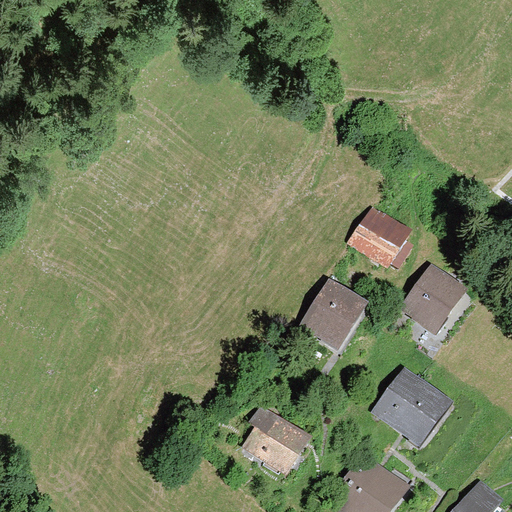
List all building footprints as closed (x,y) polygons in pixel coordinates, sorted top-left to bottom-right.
[(344,247),(385,274),(389,267),(397,272),(412,249),(404,244),(411,234),(370,208),(344,247)] [(434,340),(467,293),(428,267),(396,314),(434,340)] [(337,355),(367,306),(327,282),(297,331),(337,355)] [(418,451),(452,405),(403,369),(369,414),(418,451)] [(311,443),(259,407),(247,426),(254,431),(240,451),(285,481),(311,443)] [(329,511),(394,511),(410,490),(363,456),(325,508),(329,511)] [(495,511),(503,504),(478,482),(451,511),(495,511)]
